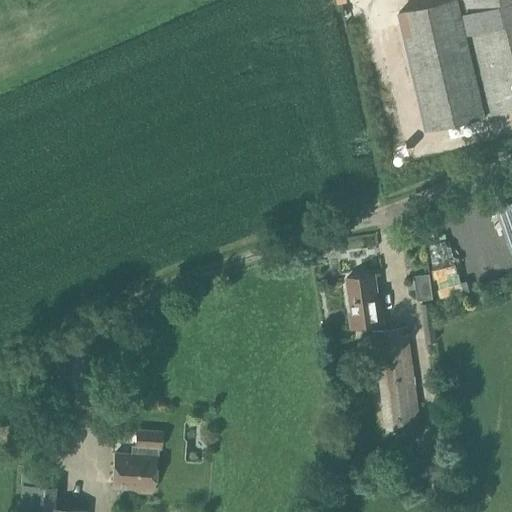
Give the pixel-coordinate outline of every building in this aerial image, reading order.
[(511,111),(511,0),(451,0),(397,13),(424,133),(511,111)] [(511,202),(497,209),(511,248),(511,202)] [(352,313),(350,314),(352,329),(384,324),(381,298),(378,298),(375,274),(347,279),(352,313)] [(437,341),(435,317),(423,318),(426,343),(437,341)] [(373,331),(387,436),(423,431),(409,326),(373,331)] [(154,454),(157,454),(158,435),(136,433),(135,446),(132,446),(132,453),(115,452),(113,487),(136,488),(135,492),(152,493),(154,454)] [(27,508),(26,511),(82,511),(83,510),(52,508),(54,473),(24,471),(22,507),(27,508)]
